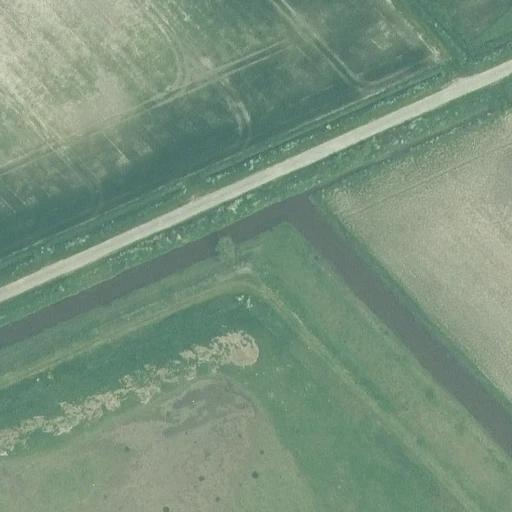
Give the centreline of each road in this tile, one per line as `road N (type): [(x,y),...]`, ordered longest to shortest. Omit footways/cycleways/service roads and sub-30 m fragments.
road 1 (unknown): [(0,382),(226,281),(260,291),(470,511)]
road 2 (unclassified): [(0,295),(511,59)]
